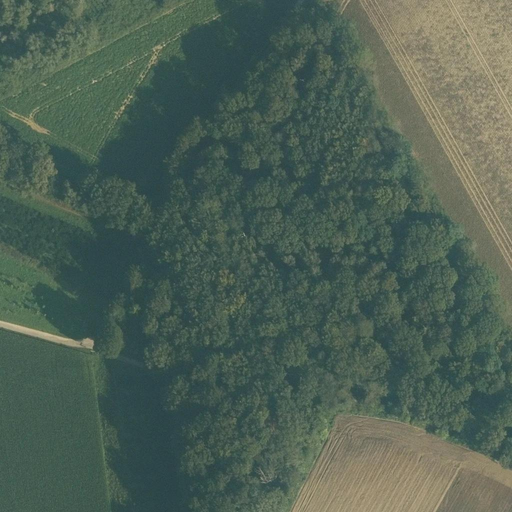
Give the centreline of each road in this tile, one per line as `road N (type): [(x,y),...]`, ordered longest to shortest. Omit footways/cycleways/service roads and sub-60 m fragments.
road 1 (track): [(511,453),(412,403),(337,380),(252,371),(176,376),(93,350)]
road 2 (track): [(93,350),(193,165),(304,0)]
